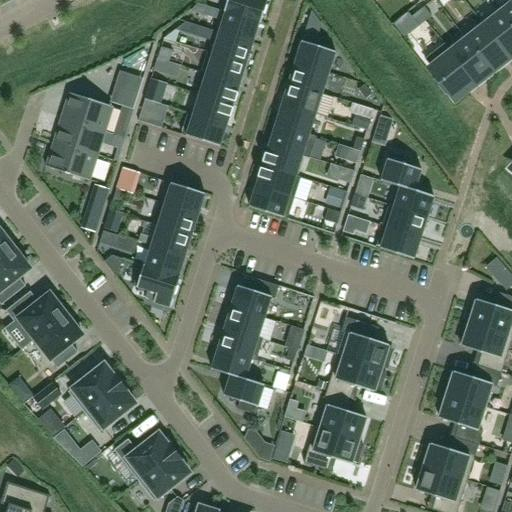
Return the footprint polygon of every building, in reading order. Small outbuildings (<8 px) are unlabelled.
[(227,0),(224,12),(261,23),(268,0),(227,0)] [(511,0),(508,0),(498,8),(511,26),(511,0)] [(199,4),(193,11),(208,16),(211,7),(199,4)] [(424,7),(418,12),(426,21),(432,16),(424,7)] [(511,26),(498,8),(481,21),(507,55),(511,51),(511,26)] [(219,33),(253,43),(259,23),(261,24),(261,23),(224,12),(226,13),(219,33)] [(321,24),(311,12),(306,29),(318,33),(321,24)] [(418,12),(412,17),(419,26),(426,21),(418,12)] [(481,21),(463,35),(466,39),(467,39),(490,68),(507,55),(481,21)] [(216,41),(219,32),(186,22),(177,29),(216,41)] [(208,52),(246,64),(253,43),(219,33),(213,52),(208,51),(208,52)] [(450,51),(450,52),(473,82),(490,68),(467,39),(466,39),(450,51)] [(295,63),(329,74),(336,52),(302,41),(295,63)] [(445,44),(425,59),(430,66),(438,76),(433,80),(446,96),(447,95),(451,92),(454,96),(473,82),(450,52),(450,51),(445,44)] [(169,49),(161,47),(157,59),(165,61),(169,49)] [(202,72),(240,84),(246,64),(208,52),(202,72)] [(165,61),(157,59),(154,70),(165,74),(169,62),(165,61)] [(295,63),(289,83),(322,94),(329,74),(295,63)] [(195,93),(233,105),(240,84),(202,72),(195,93)] [(328,118),(334,97),(322,94),(289,83),(282,104),(316,114),(328,118)] [(372,94),(365,85),(359,89),(366,99),(372,94)] [(148,89),(145,100),(159,104),(160,104),(164,94),(148,89)] [(62,118),(106,132),(113,107),(70,93),(62,118)] [(189,114),(227,126),(233,105),(195,93),(200,95),(193,114),(189,113),(189,114)] [(159,104),(145,100),(141,114),(154,118),(159,104)] [(309,135),(316,114),(282,104),(276,124),(309,135)] [(371,118),(355,113),(352,126),(368,130),(371,118)] [(220,147),(227,126),(189,114),(182,135),(220,147)] [(380,116),(376,129),(388,133),(392,119),(380,116)] [(54,142),(98,156),(106,132),(62,118),(54,142)] [(121,119),(116,135),(125,138),(130,122),(121,119)] [(276,124),(269,145),(303,156),(310,158),(316,137),(309,135),(276,124)] [(114,135),(110,146),(121,150),(125,138),(116,135),(114,135)] [(364,140),(356,137),(353,149),(361,152),(364,140)] [(98,156),(54,142),(46,167),(90,181),(98,156)] [(263,166),(296,176),(303,156),(269,145),(269,146),(263,166)] [(353,149),(349,148),(345,159),(357,163),(361,152),(353,149)] [(396,184),(415,190),(421,170),(406,165),(408,157),(390,152),(381,181),(395,186),(396,184)] [(301,178),(296,176),(263,166),(256,186),(294,198),(301,178)] [(137,172),(124,168),(117,189),(124,192),(130,194),(137,172)] [(354,172),(343,168),(339,179),(350,183),(354,172)] [(160,203),(198,215),(205,194),(171,183),(165,204),(161,202),(160,203)] [(389,205),(427,217),(434,196),(415,190),(396,184),(395,186),(400,187),(394,206),(389,205)] [(249,207),(288,220),(294,198),(256,186),(249,207)] [(358,186),(355,195),(366,198),(369,189),(358,186)] [(331,188),(328,197),(342,202),(345,192),(331,188)] [(124,192),(117,189),(113,201),(120,203),(124,192)] [(355,195),(351,207),(364,211),(368,199),(366,198),(355,195)] [(154,224),(192,236),(198,215),(160,203),(154,224)] [(89,204),(82,228),(95,232),(103,208),(89,204)] [(383,226),(421,238),(427,217),(389,205),(383,226)] [(122,213),(110,209),(104,228),(116,233),(122,213)] [(341,213),(328,209),(324,220),(337,224),(341,213)] [(349,215),(344,231),(354,235),(355,231),(359,219),(349,215)] [(152,246),(185,256),(192,236),(154,224),(158,226),(152,246)] [(383,226),(376,247),(414,259),(421,238),(383,226)] [(0,260),(15,248),(8,239),(8,240),(0,229),(0,260)] [(103,230),(100,242),(117,247),(121,236),(103,230)] [(142,265),(180,277),(181,277),(179,276),(185,256),(152,246),(145,265),(142,264),(142,265)] [(15,248),(0,260),(0,303),(1,305),(26,286),(19,278),(31,269),(20,255),(15,248)] [(110,269),(116,277),(122,259),(112,256),(105,262),(110,269)] [(142,265),(135,286),(148,290),(145,298),(154,301),(154,302),(171,308),(180,277),(142,265)] [(511,276),(510,274),(501,281),(507,289),(511,285),(511,276)] [(272,296),(271,298),(275,299),(279,286),(256,279),(253,291),(272,296)] [(238,286),(231,307),(265,318),(271,298),(272,296),(253,291),(238,286)] [(35,340),(67,315),(50,293),(38,302),(34,296),(9,315),(31,343),(35,340)] [(469,323),(511,336),(511,296),(500,293),(497,306),(477,300),(476,304),(471,302),(465,320),(470,322),(469,323)] [(225,327),(258,338),(265,318),(231,307),(225,327)] [(67,315),(35,340),(57,368),(78,352),(71,344),(83,335),(72,322),(73,321),(67,315)] [(338,355),(382,369),(382,367),(387,368),(392,351),(388,349),(389,345),(370,339),(374,326),(346,318),(342,331),(346,332),(338,355)] [(477,365),(501,373),(511,339),(511,336),(469,323),(469,325),(464,323),(459,341),(463,343),(462,347),(481,353),(477,365)] [(218,349),(251,360),(256,361),(263,339),(258,338),(225,327),(218,349)] [(304,331),(292,327),(286,346),(298,350),(304,331)] [(298,351),(290,348),(286,360),(294,362),(298,351)] [(245,380),(245,379),(251,360),(218,349),(212,370),(231,376),(245,380)] [(327,391),(351,399),(355,386),(374,392),(375,388),(380,390),(386,372),(381,370),(382,369),(338,355),(329,384),(327,391)] [(120,384),(104,364),(68,392),(84,412),(120,384)] [(447,395),(485,407),(492,385),(497,387),(501,373),(477,365),(474,378),(454,372),(453,376),(448,374),(443,391),(447,393),(447,395)] [(286,392),(290,377),(278,374),(274,388),(286,392)] [(265,385),(245,379),(245,380),(231,376),(224,396),(239,401),(237,409),(255,415),(265,385)] [(327,391),(329,384),(320,381),(317,388),(327,391)] [(61,395),(52,383),(34,398),(43,409),(61,395)] [(135,404),(120,384),(84,412),(100,432),(135,404)] [(316,427),(359,441),(366,417),(347,411),(351,399),(327,391),(316,427)] [(455,437),(479,445),(483,431),(478,429),(485,407),(447,395),(439,419),(458,425),(455,437)] [(359,441),(316,427),(304,463),(328,471),(332,458),(351,464),(353,460),(357,462),(363,444),(358,442),(359,441)] [(115,450),(138,480),(173,451),(159,433),(137,450),(128,439),(115,450)] [(424,467),(467,481),(479,445),(455,437),(451,449),(431,444),(424,467)] [(80,451),(73,457),(82,465),(100,452),(92,442),(80,451)] [(270,461),(274,449),(266,447),(263,458),(270,461)] [(288,454),(274,450),(271,459),(285,464),(288,454)] [(173,451),(138,480),(154,501),(190,473),(173,451)] [(18,466),(13,461),(8,466),(13,471),(18,466)] [(457,511),(467,481),(424,467),(416,491),(436,497),(432,510),(439,511),(457,511)] [(44,511),(50,495),(8,482),(1,503),(9,506),(6,511),(44,511)] [(511,511),(511,503),(504,501),(501,511),(511,511)]
